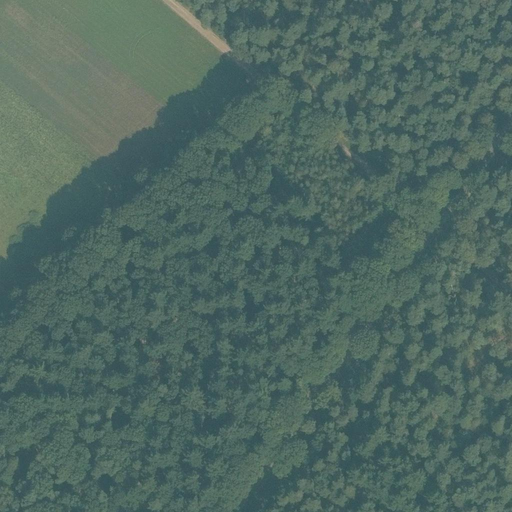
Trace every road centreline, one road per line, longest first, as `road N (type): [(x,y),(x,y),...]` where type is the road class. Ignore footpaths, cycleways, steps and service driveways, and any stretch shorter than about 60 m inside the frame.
road 1 (tertiary): [(229,511),(432,222),(511,127)]
road 2 (track): [(6,328),(265,85)]
road 3 (track): [(265,85),(432,222)]
road 4 (track): [(166,0),(265,85)]
